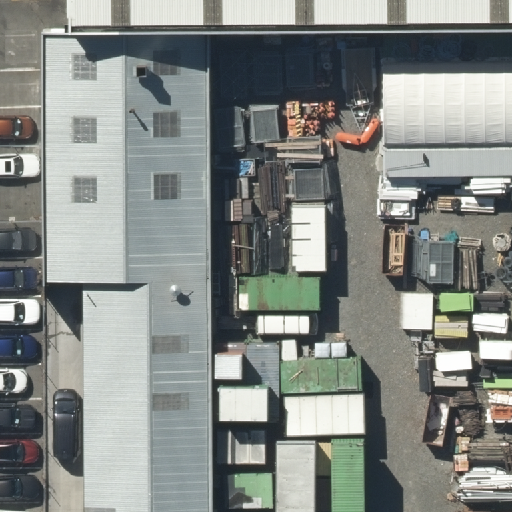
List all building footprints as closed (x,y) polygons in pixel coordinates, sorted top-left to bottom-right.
[(511,0),(62,0),(63,31),(511,30),(511,0)] [(42,304),(73,304),(73,511),(202,511),(199,62),(41,63),(42,304)] [(511,72),(451,73),(452,321),(511,320),(511,72)] [(212,233),(275,233),(275,292),(210,292),(211,316),(322,316),(323,125),(211,125),(212,233)] [(350,348),(223,348),(224,505),(351,505),(350,348)] [(511,511),(511,363),(459,364),(460,392),(425,392),(425,511),(511,511)]
